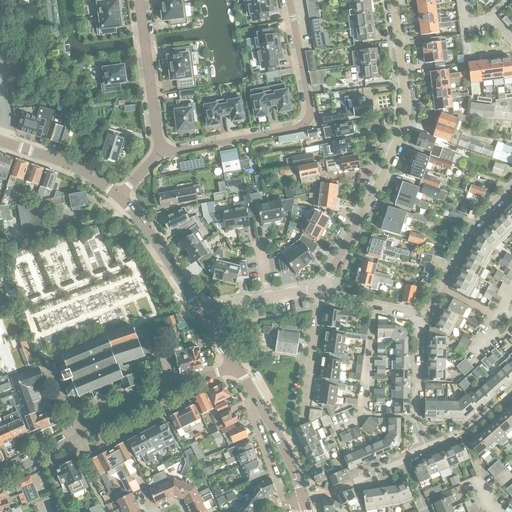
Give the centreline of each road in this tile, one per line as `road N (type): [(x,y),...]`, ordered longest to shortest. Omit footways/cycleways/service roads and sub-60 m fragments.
road 1 (residential): [(322,292),(400,123),(394,0)]
road 2 (residential): [(290,0),(308,121),(160,150)]
road 3 (residential): [(0,474),(67,435),(234,364)]
road 4 (residential): [(419,313),(467,229),(511,185)]
road 5 (tertiary): [(304,502),(272,424),(234,364)]
road 6 (residential): [(138,0),(160,150)]
road 7 (tertiary): [(202,314),(118,196)]
road 8 (residential): [(374,304),(365,413),(334,430)]
road 9 (residential): [(418,450),(419,313)]
road 10 (tertiary): [(118,196),(58,159),(0,141)]
road 11 (residential): [(302,415),(322,292)]
road 12 (residential): [(202,314),(322,292)]
